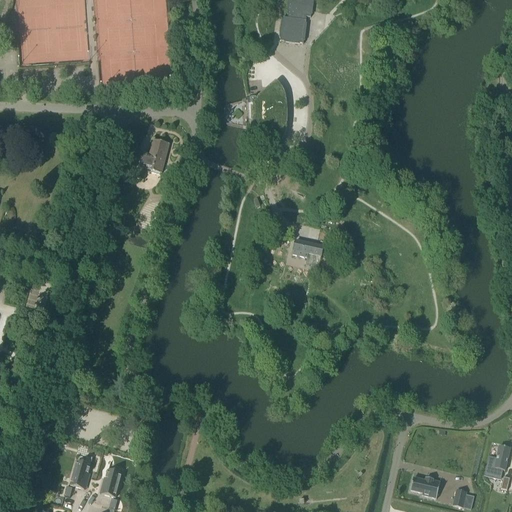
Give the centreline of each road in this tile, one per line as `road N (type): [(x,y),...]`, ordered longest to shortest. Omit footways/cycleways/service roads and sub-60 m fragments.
road 1 (unclassified): [(195,113),(193,159),(130,338),(138,379),(204,414),(236,457),(259,471),(300,475),(333,457),(358,419),(381,409),(406,414)]
road 2 (unclassified): [(511,294),(486,143),(489,117),(503,99)]
road 3 (unclassified): [(195,113),(0,107)]
